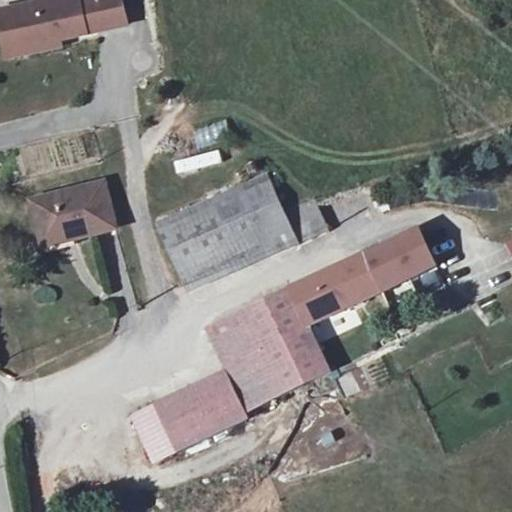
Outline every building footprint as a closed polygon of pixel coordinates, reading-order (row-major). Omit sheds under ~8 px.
[(21,42),(25,56),(59,47),(126,30),(117,0),(79,0),(0,20),(0,40),(2,47),(21,42)] [(21,42),(2,47),(7,69),(61,55),(59,47),(25,56),(21,42)] [(197,150),(231,140),(225,121),(192,130),(197,150)] [(173,159),(176,174),(221,165),(218,150),(173,159)] [(263,178),(165,222),(194,287),(292,243),(263,178)] [(31,202),(42,236),(70,228),(74,244),(118,233),(104,183),(31,202)] [(70,228),(42,236),(46,251),(74,244),(70,228)] [(352,260),(253,308),(290,390),(330,370),(310,324),(440,260),(428,231),(422,232),(403,243),(398,236),(352,260)] [(233,377),(168,405),(166,405),(184,450),(256,422),(250,408),(268,401),(290,390),(253,308),(213,326),(233,377)] [(367,351),(330,370),(343,391),(378,375),(367,351)]
